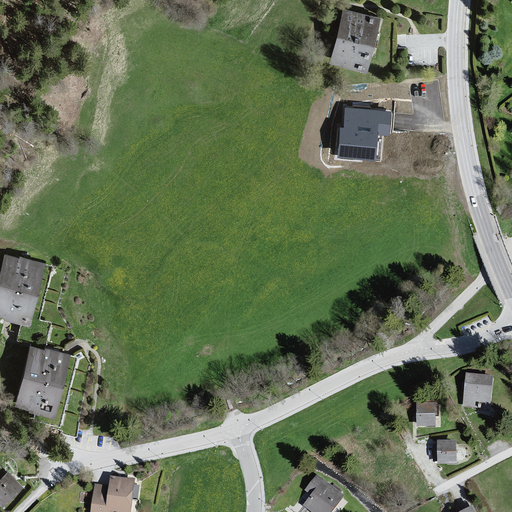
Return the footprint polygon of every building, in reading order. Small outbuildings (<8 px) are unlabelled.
[(385,20),(346,10),(332,64),(373,77),(385,20)] [(337,126),(334,158),(373,161),(376,133),(388,134),(391,107),(343,103),(341,126),(337,126)] [(52,268),(8,257),(0,288),(0,317),(33,327),(52,268)] [(76,360),(32,348),(19,411),(61,426),(76,360)] [(462,371),(457,414),(486,417),(491,374),(462,371)] [(429,419),(412,418),(411,438),(427,439),(429,419)] [(461,445),(441,444),(440,467),(459,468),(461,445)] [(12,473),(0,484),(0,504),(3,508),(25,485),(12,473)] [(140,511),(144,480),(100,478),(95,511),(140,511)] [(319,479),(300,507),(306,511),(337,511),(347,498),(319,479)]
